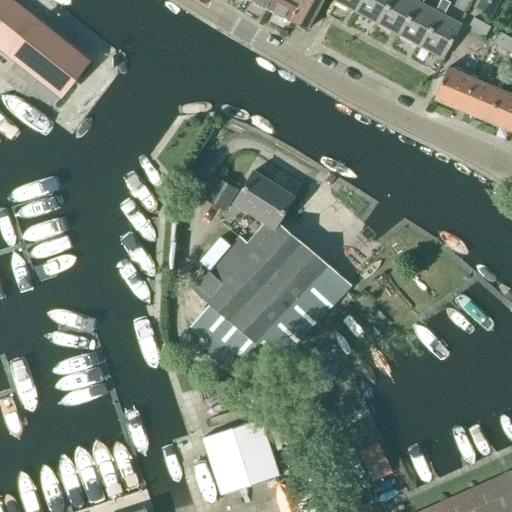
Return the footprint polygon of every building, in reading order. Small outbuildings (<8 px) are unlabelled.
[(78,55),(7,0),(0,0),(0,47),(51,88),(78,55)] [(274,0),(248,0),(269,11),(274,0)] [(332,0),(334,1),(335,0),(274,0),(269,11),(306,31),(322,0),(332,0)] [(353,11),(358,0),(335,0),(334,1),(353,11)] [(374,23),(386,0),(358,0),(353,11),(374,23)] [(396,34),(414,1),(412,0),(386,0),(374,23),(396,34)] [(417,45),(435,12),(421,5),(424,0),(414,0),(414,1),(396,34),(417,45)] [(442,0),(441,0),(435,12),(417,45),(443,59),(461,26),(443,16),(450,4),(442,0)] [(491,14),(498,0),(481,0),(478,7),(491,14)] [(484,38),(490,27),(473,17),(467,29),(484,38)] [(511,53),(511,38),(500,32),(494,43),(511,53)] [(448,105),(460,75),(447,69),(434,100),(448,105)] [(461,111),(474,80),(460,75),(448,105),(461,111)] [(474,116),(487,86),(474,80),(461,111),(474,116)] [(487,122),(500,91),(487,86),(474,116),(487,122)] [(500,127),(511,99),(511,96),(500,91),(487,122),(500,127)] [(511,132),(511,99),(500,127),(511,132)] [(73,110),(68,117),(74,121),(79,115),(73,110)] [(327,264),(276,223),(293,197),(253,172),(234,203),(265,223),(247,245),(239,238),(231,248),(192,291),(210,305),(191,327),(202,334),(198,342),(216,353),(215,355),(259,382),(264,372),(268,374),(351,285),(327,265),(327,264)] [(224,212),(237,190),(215,177),(202,199),(224,212)] [(219,237),(200,261),(210,269),(229,245),(219,237)] [(220,495),(278,476),(260,418),(201,437),(220,495)] [(511,511),(511,470),(417,511),(511,511)]
